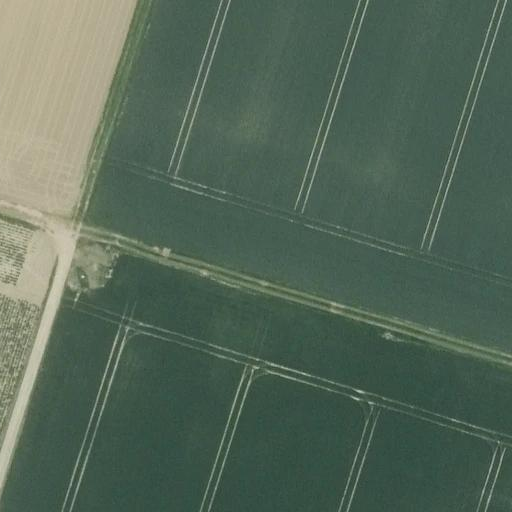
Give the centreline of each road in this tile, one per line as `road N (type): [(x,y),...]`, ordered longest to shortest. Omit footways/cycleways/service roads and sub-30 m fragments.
road 1 (track): [(69,240),(511,371)]
road 2 (track): [(69,240),(144,0)]
road 3 (track): [(0,464),(69,240)]
